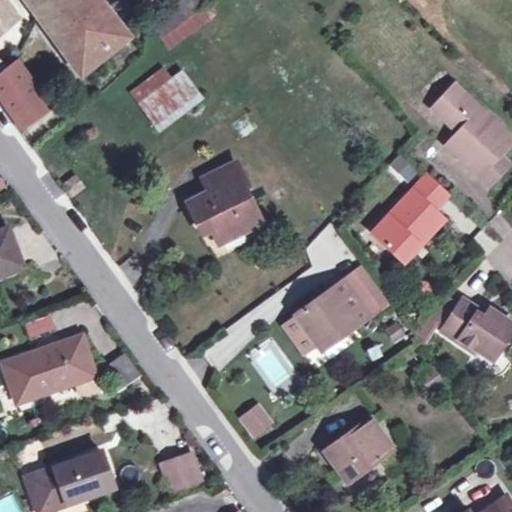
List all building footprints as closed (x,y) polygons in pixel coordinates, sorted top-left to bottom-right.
[(0,0),(0,20),(11,11),(1,0),(0,0)] [(25,0),(78,70),(126,34),(98,0),(25,0)] [(158,36),(204,0),(168,0),(145,19),(158,36)] [(14,60),(6,67),(0,71),(0,98),(1,99),(28,80),(14,60)] [(129,89),(137,100),(167,78),(159,67),(129,89)] [(179,70),(167,78),(137,100),(155,125),(197,94),(179,70)] [(40,96),(28,80),(1,99),(12,115),(40,96)] [(444,144),(478,175),(498,154),(511,139),(453,83),(431,107),(456,130),(444,144)] [(47,106),(40,96),(12,115),(18,125),(47,106)] [(405,152),(389,162),(401,182),(418,172),(405,152)] [(507,164),(498,154),(478,175),(488,184),(507,164)] [(205,217),(211,228),(218,241),(260,220),(243,187),(246,185),(233,160),(201,177),(209,190),(187,201),(197,221),(205,217)] [(442,218),(432,208),(446,193),(424,173),(371,231),(402,260),(442,218)] [(68,197),(82,186),(73,174),(59,184),(68,197)] [(203,232),(211,228),(205,217),(197,221),(203,232)] [(0,274),(20,266),(6,229),(0,230),(0,274)] [(360,268),(343,279),(368,314),(385,302),(360,268)] [(296,315),(282,325),(302,353),(315,343),(317,345),(352,320),(354,324),(368,314),(343,279),(294,313),(296,315)] [(429,313),(444,324),(456,305),(444,297),(429,313)] [(458,301),(456,305),(444,324),(440,330),(457,341),(458,338),(491,359),(511,325),(511,323),(487,308),(482,316),(458,301)] [(28,337),(51,329),(46,315),(22,323),(28,337)] [(354,324),(352,320),(317,345),(320,349),(354,324)] [(220,369),(242,346),(226,332),(204,355),(220,369)] [(74,381),(93,374),(80,335),(2,361),(15,398),(73,379),(74,381)] [(125,383),(139,374),(125,352),(111,361),(125,383)] [(429,390),(440,382),(429,366),(417,374),(429,390)] [(253,439),(275,424),(259,401),(237,417),(253,439)] [(345,481),(390,448),(367,417),(323,449),(345,481)] [(52,507),(112,486),(100,450),(24,476),(36,510),(51,505),(52,507)] [(168,490),(197,478),(187,453),(158,465),(168,490)]
